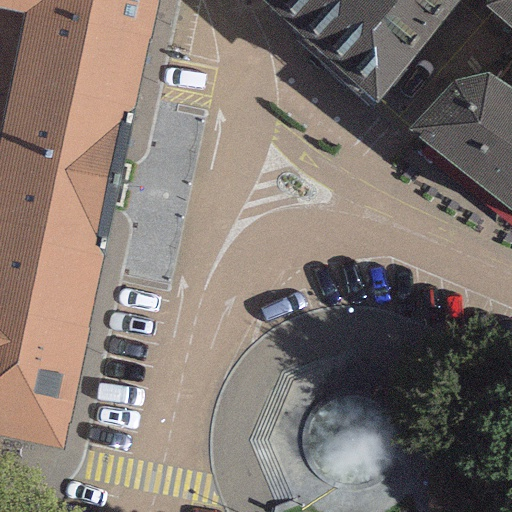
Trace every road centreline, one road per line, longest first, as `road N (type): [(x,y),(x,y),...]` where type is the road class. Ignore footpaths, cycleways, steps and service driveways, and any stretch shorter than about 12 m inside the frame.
road 1 (residential): [(189,332),(255,251),(322,225),(422,237),(511,270)]
road 2 (residential): [(189,332),(238,111),(245,41),(223,0)]
road 3 (residential): [(145,511),(189,332)]
